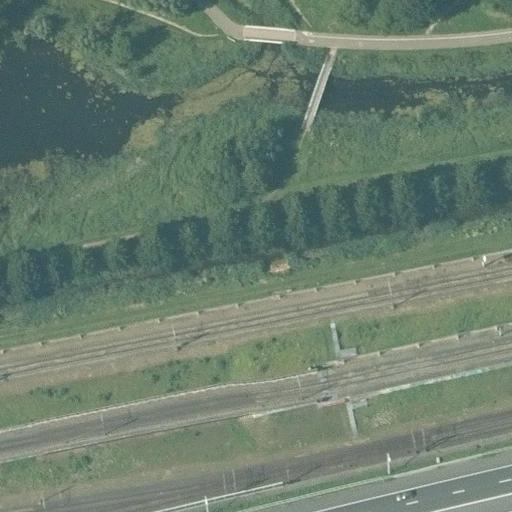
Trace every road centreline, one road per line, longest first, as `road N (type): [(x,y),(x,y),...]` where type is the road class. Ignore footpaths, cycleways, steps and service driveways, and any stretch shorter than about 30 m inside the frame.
road 1 (track): [(0,336),(511,237)]
road 2 (motorway): [(511,482),(389,511)]
